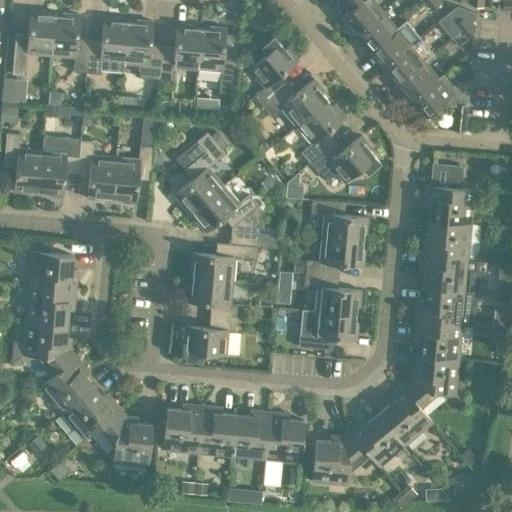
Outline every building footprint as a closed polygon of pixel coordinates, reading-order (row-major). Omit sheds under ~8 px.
[(373,0),(337,0),(347,11),(340,17),(354,34),(382,11),(373,0)] [(440,5),(435,0),(428,0),(426,2),(433,10),(440,5)] [(511,10),(511,0),(503,0),(502,9),(511,10)] [(27,53),(49,55),(53,15),(46,14),(46,11),(30,9),(27,39),(15,38),(12,73),(25,75),(27,53)] [(354,34),(367,51),(396,27),(382,11),(354,34)] [(72,71),(84,72),(87,45),(76,44),(79,14),(62,13),(62,16),(53,15),(49,55),(74,57),(72,71)] [(100,59),(122,61),(126,22),(119,21),(120,18),(103,16),(100,46),(87,45),(84,72),(99,73),(100,59)] [(455,24),(460,30),(468,24),(463,17),(455,24)] [(140,77),(158,79),(160,52),(149,51),(152,21),(136,19),(135,22),(126,22),(122,61),(138,63),(137,68),(140,77)] [(396,28),(396,27),(367,51),(381,67),(419,36),(405,20),(396,28)] [(468,24),(460,30),(467,37),(474,31),(475,25),(472,21),(468,24)] [(174,66),(195,68),(199,28),(193,28),(193,25),(176,23),(174,53),(160,52),(158,79),(172,80),(174,66)] [(209,29),(199,28),(195,68),(220,70),(218,92),(232,94),(235,59),(223,57),(226,28),(209,26),(209,29)] [(264,86),(253,95),(249,99),(257,109),(262,105),(261,105),(282,87),(275,79),(298,60),(287,47),(285,49),(274,36),(260,47),(266,53),(248,68),(264,86)] [(423,61),(423,60),(432,53),(419,36),(381,67),(395,84),(423,61)] [(395,84),(409,101),(437,77),(423,61),(395,84)] [(449,105),(455,106),(452,130),(464,131),(468,95),(460,86),(452,85),(443,74),(438,78),(437,77),(409,101),(424,118),(444,102),(449,105)] [(0,88),(0,118),(15,119),(16,99),(25,100),(26,76),(0,75),(0,88)] [(281,107),(295,124),(326,98),(322,93),(324,91),(313,78),(290,97),(282,87),(261,105),(262,105),(270,116),(281,107)] [(48,91),(46,103),(59,104),(60,92),(48,91)] [(300,152),(308,161),(329,143),(322,135),(345,116),(334,103),(332,105),(326,98),(295,124),(311,143),(300,152)] [(187,204),(191,209),(221,184),(207,167),(224,153),(207,132),(175,158),(185,169),(189,165),(196,174),(173,194),(184,206),(187,204)] [(30,189),(36,190),(40,150),(18,148),(20,134),(6,133),(4,160),(16,161),(13,191),(30,192),(30,189)] [(327,181),(336,173),(344,182),(361,167),(367,174),(380,163),(369,149),(371,147),(361,135),(338,154),(329,143),(308,161),(317,172),(319,171),(327,181)] [(65,152),(40,150),(36,190),(46,191),(46,194),(62,195),(65,165),(75,166),(78,139),(66,138),(65,152)] [(93,141),(78,139),(75,166),(89,168),(86,198),(103,199),(103,196),(109,197),(113,157),(92,155),(93,141)] [(138,159),(113,157),(109,197),(119,197),(119,201),(135,202),(138,172),(150,173),(153,146),(139,145),(138,159)] [(431,197),(429,219),(470,223),(472,201),(470,201),(471,190),(474,190),(474,189),(460,188),(462,166),(433,164),(430,185),(426,185),(425,197),(431,197)] [(285,181),(284,196),(295,197),(297,172),(296,172),(285,181)] [(228,212),(236,222),(235,231),(231,230),(230,243),(257,245),(260,209),(248,194),(237,203),(221,184),(191,209),(197,217),(194,219),(205,231),(228,212)] [(324,214),(322,237),(362,240),(362,233),(366,233),(367,217),(337,214),(338,201),(311,199),(310,213),(324,214)] [(421,241),(420,253),(465,257),(466,246),(468,246),(470,223),(429,219),(427,242),(421,241)] [(281,234),(272,233),(271,247),(280,247),(281,234)] [(306,259),(305,272),(332,274),(333,263),(363,266),(364,249),(361,249),(362,240),(322,237),(320,260),(306,259)] [(256,259),(257,246),(257,245),(230,243),(222,243),(221,255),(191,252),(189,269),(193,269),(192,276),(232,280),(234,257),(256,259)] [(30,285),(75,289),(76,278),(71,278),(73,255),(31,251),(29,274),(31,274),(30,285)] [(424,265),(422,287),(476,292),(479,258),(465,257),(420,253),(419,264),(424,265)] [(317,287),(315,310),(355,314),(356,306),(359,306),(360,290),(330,287),(332,274),(305,272),(303,286),(317,287)] [(216,304),(215,315),(242,318),(244,305),(230,304),(232,280),(192,276),(191,285),(188,285),(187,301),(216,304)] [(75,289),(30,285),(28,285),(28,286),(30,286),(29,297),(27,297),(25,319),(66,323),(68,301),(74,301),(75,289)] [(473,327),(476,292),(422,287),(420,310),(415,309),(414,321),(458,325),(473,327)] [(315,310),(302,309),(299,332),(298,346),(325,348),(326,336),(356,339),(357,322),(354,322),(355,314),(315,310)] [(241,332),(242,318),(215,315),(214,328),(184,325),(183,342),(186,342),(184,359),(202,361),(202,352),(225,355),(227,331),(241,332)] [(57,370),(58,371),(76,355),(70,348),(64,348),(66,323),(25,319),(23,342),(25,342),(24,353),(22,353),(21,363),(45,366),(50,361),(57,370)] [(418,333),(416,354),(458,359),(460,337),(457,336),(458,325),(414,321),(413,332),(418,333)] [(401,385),(416,403),(431,391),(455,393),(455,392),(452,392),(453,381),(456,381),(458,359),(416,354),(414,380),(408,379),(401,385)] [(47,395),(60,411),(93,384),(79,368),(84,365),(76,355),(58,371),(39,386),(40,387),(42,385),(49,394),(47,395)] [(97,428),(102,424),(120,408),(112,399),(108,403),(93,384),(60,411),(76,430),(78,428),(85,436),(83,438),(84,439),(97,428)] [(431,422),(432,421),(416,403),(401,385),(392,393),(395,397),(377,412),(404,444),(422,429),(421,427),(429,420),(431,422)] [(196,452),(197,452),(201,405),(190,404),(189,409),(166,407),(162,449),(185,451),(186,449),(197,450),(196,452)] [(229,455),(231,455),(235,414),(212,412),(213,406),(201,405),(197,452),(198,452),(198,450),(209,451),(208,453),(229,455)] [(102,424),(97,428),(113,448),(112,462),(113,462),(114,460),(124,461),(124,463),(147,466),(151,424),(126,421),(126,416),(120,408),(102,424)] [(264,459),(265,459),(269,411),(258,410),(257,416),(235,414),(231,455),(253,458),(253,455),(264,456),(264,459)] [(269,411),(265,459),(266,456),(276,457),(276,460),(299,462),(303,420),(280,418),(281,412),(269,411)] [(388,458),(404,444),(377,412),(361,426),(357,422),(348,430),(368,453),(379,466),(380,465),(378,463),(386,456),(388,458)] [(368,453),(348,430),(341,436),(340,441),(315,439),(311,481),(334,483),(334,480),(345,481),(345,484),(346,484),(348,470),(367,454),(368,453)] [(407,485),(399,492),(407,500),(415,493),(407,485)] [(259,499),(259,489),(227,488),(227,498),(259,499)] [(407,500),(399,492),(392,498),(400,507),(407,500)]
